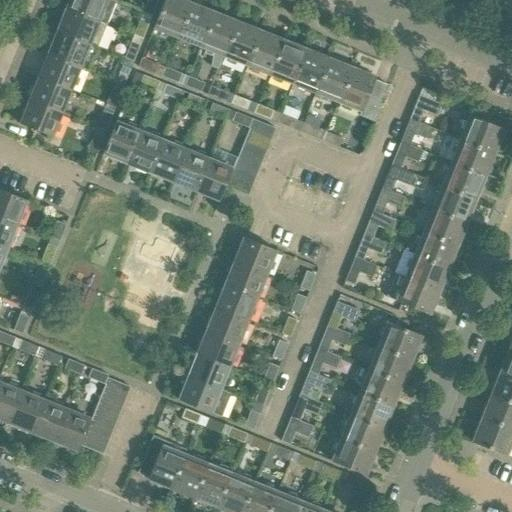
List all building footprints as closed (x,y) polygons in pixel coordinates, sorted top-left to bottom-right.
[(69,0),(67,8),(106,24),(114,2),(109,0),(69,0)] [(151,15),(156,0),(146,0),(142,11),(151,15)] [(165,0),(154,29),(178,38),(191,4),(181,0),(165,0)] [(192,4),(191,4),(178,38),(201,47),(214,13),(204,9),(205,8),(193,3),(192,4)] [(97,47),(106,24),(67,8),(58,31),(97,47)] [(201,47),(213,52),(211,66),(218,69),(222,56),(224,56),(238,22),(227,18),(228,17),(217,13),(216,14),(214,13),(201,47)] [(148,22),(139,18),(133,34),(142,38),(148,22)] [(239,23),(238,22),(224,56),(247,65),(261,31),(251,27),(251,26),(240,21),(239,23)] [(48,54),(80,67),(88,70),(96,48),(97,48),(97,47),(58,31),(48,54)] [(263,32),(261,31),(247,65),(270,75),(284,41),(274,37),(274,35),(264,31),(263,32)] [(285,41),(284,41),(270,75),(294,84),(308,50),(297,46),(298,45),(286,40),(285,41)] [(130,41),(124,58),(133,61),(139,45),(130,41)] [(309,51),(308,50),(294,84),(316,93),(330,59),(318,55),(319,53),(309,49),(309,51)] [(80,67),(48,54),(39,77),(71,90),(80,67)] [(159,64),(142,57),(139,66),(155,73),(159,64)] [(332,60),(330,59),(316,93),(339,102),(353,68),(343,65),(344,63),(333,58),(332,60)] [(124,84),(130,68),(121,64),(115,81),(124,84)] [(182,74),(166,67),(162,76),(179,83),(182,74)] [(339,102),(362,111),(360,115),(376,121),(381,108),(379,108),(388,85),(376,80),(377,78),(367,74),(367,72),(355,67),(354,69),(353,68),(339,102)] [(160,82),(144,75),(140,84),(157,91),(160,82)] [(205,83),(189,76),(185,85),(202,92),(205,83)] [(30,100),(62,113),(71,90),(39,77),(30,100)] [(167,84),(163,93),(180,100),(183,91),(167,84)] [(225,101),(228,92),(212,86),(208,94),(225,101)] [(115,107),(121,91),(112,87),(106,104),(115,107)] [(190,93),(187,102),(203,109),(206,100),(190,93)] [(251,101),(235,95),(231,104),(248,110),(251,101)] [(441,105),(419,96),(409,119),(418,123),(423,111),(437,117),(441,105)] [(21,125),(52,137),(62,113),(30,100),(21,125)] [(229,109),(213,103),(210,112),(226,118),(229,109)] [(271,120),(275,111),(258,104),(254,113),(271,120)] [(112,114),(103,110),(96,127),(105,130),(112,114)] [(237,112),(233,121),(250,128),(253,119),(237,112)] [(293,129),(297,120),(282,114),(278,123),(293,129)] [(469,116),(460,139),(494,152),(498,142),(500,143),(505,132),(502,131),(503,129),(469,116)] [(253,119),(250,128),(248,130),(271,140),(276,128),(253,119)] [(418,123),(409,119),(400,141),(410,145),(414,134),(427,139),(432,128),(418,123)] [(127,164),(140,132),(117,123),(104,155),(127,164)] [(320,129),(304,123),(300,132),(317,138),(320,129)] [(244,142),(266,152),(271,140),(248,130),(244,142)] [(140,132),(127,164),(151,173),(163,141),(140,132)] [(343,139),(327,132),(323,141),(339,147),(343,139)] [(91,142),(87,150),(96,154),(100,145),(103,138),(94,134),(91,142)] [(460,139),(451,162),(485,175),(488,166),(491,167),(495,155),(493,154),(494,152),(460,139)] [(163,141),(151,173),(174,182),(186,151),(163,141)] [(424,151),(410,145),(400,141),(391,165),(400,168),(405,157),(419,163),(424,151)] [(239,153),(262,163),(266,152),(244,142),(239,153)] [(230,175),(233,169),(235,164),(237,158),(214,148),(209,160),(197,192),(220,201),(225,187),(230,175)] [(197,192),(209,160),(186,151),(174,182),(197,192)] [(235,164),(258,174),(262,163),(239,153),(237,158),(235,164)] [(451,162),(442,185),(476,198),(479,189),(482,190),(486,178),(484,177),(485,175),(451,162)] [(235,164),(233,169),(230,175),(253,184),(258,174),(235,164)] [(400,168),(391,165),(381,188),(391,192),(396,179),(410,185),(414,174),(400,168)] [(230,175),(225,187),(249,197),(253,184),(230,175)] [(442,185),(433,208),(467,222),(471,211),(473,212),(477,201),(475,200),(476,198),(442,185)] [(391,192),(381,188),(372,210),(382,214),(387,203),(400,208),(405,197),(391,192)] [(0,217),(17,224),(27,200),(0,189),(0,217)] [(433,208),(424,231),(458,244),(461,235),(463,236),(468,225),(466,224),(467,222),(433,208)] [(382,214),(372,210),(363,234),(373,238),(378,226),(391,231),(395,219),(382,214)] [(17,224),(0,217),(0,243),(8,247),(17,224)] [(66,224),(57,221),(50,237),(59,241),(66,224)] [(424,231),(415,255),(448,268),(452,258),(454,259),(459,247),(457,246),(458,244),(424,231)] [(373,238),(363,234),(354,256),(364,261),(368,249),(380,254),(385,243),(373,238)] [(236,262),(267,274),(276,252),(245,239),(236,262)] [(48,244),(41,260),(50,264),(57,247),(48,244)] [(402,250),(393,272),(395,273),(406,277),(439,291),(443,282),(445,282),(450,271),(447,270),(448,268),(415,255),(402,250)] [(286,251),(278,268),(301,278),(306,265),(318,270),(319,266),(286,251)] [(364,261),(354,256),(344,281),(354,285),(359,272),(372,278),(377,266),(364,261)] [(267,274),(236,262),(227,285),(258,297),(267,274)] [(39,267),(32,284),(41,287),(48,271),(39,267)] [(315,274),(306,271),(299,287),(308,291),(315,274)] [(395,273),(386,298),(396,302),(429,315),(434,305),(436,305),(440,294),(438,293),(439,291),(406,277),(395,273)] [(258,297),(227,285),(218,308),(249,321),(258,297)] [(39,294),(30,290),(24,307),(32,310),(39,294)] [(306,297),(297,294),(290,310),(299,314),(306,297)] [(357,311),(336,303),(327,326),(335,329),(340,316),(353,321),(357,311)] [(249,321),(218,308),(209,331),(239,343),(249,321)] [(21,314),(14,330),(23,334),(30,318),(21,314)] [(297,320),(288,317),(281,334),(290,337),(297,320)] [(421,336),(387,323),(378,346),(412,359),(416,349),(418,350),(422,339),(420,338),(421,336)] [(335,329),(327,326),(318,349),(326,352),(331,340),(344,345),(348,335),(335,329)] [(0,330),(0,340),(12,345),(16,336),(0,330)] [(239,343),(209,331),(200,354),(230,366),(239,343)] [(22,339),(19,348),(35,355),(39,346),(22,339)] [(287,343),(278,340),(272,356),(281,360),(287,343)] [(412,359),(378,346),(369,369),(403,382),(407,372),(409,373),(413,362),(411,361),(412,359)] [(42,357),(58,364),(62,355),(45,349),(42,357)] [(339,357),(326,352),(318,349),(309,372),(317,375),(322,363),(335,368),(339,357)] [(498,371),(500,372),(511,377),(511,351),(509,350),(505,360),(503,360),(498,371)] [(190,377),(221,389),(230,366),(200,354),(190,377)] [(81,373),(85,365),(68,358),(65,367),(81,373)] [(278,366),(269,363),(263,379),(272,383),(278,366)] [(105,383),(107,377),(108,374),(92,368),(88,376),(105,383)] [(403,382),(369,369),(360,392),(394,405),(398,395),(400,395),(404,384),(403,383),(403,382)] [(331,380),(317,375),(309,372),(300,395),(308,398),(313,387),(326,392),(331,380)] [(489,393),(491,394),(491,396),(511,404),(511,377),(500,372),(496,383),(494,382),(489,393)] [(126,398),(131,386),(107,377),(105,383),(103,389),(126,398)] [(190,377),(181,401),(222,417),(231,394),(221,390),(221,389),(190,377)] [(0,382),(0,419),(7,423),(20,391),(0,382)] [(263,406),(269,389),(260,386),(253,402),(263,406)] [(98,400),(121,409),(126,398),(103,389),(98,400)] [(20,391),(7,423),(30,432),(43,400),(20,391)] [(66,410),(52,404),(56,396),(46,392),(43,400),(30,432),(54,442),(66,410)] [(394,405),(360,392),(351,415),(385,429),(389,419),(391,420),(395,408),(393,407),(394,405)] [(308,398),(300,395),(291,418),(299,422),(303,410),(317,415),(321,404),(308,398)] [(480,416),(482,417),(482,419),(511,430),(511,404),(491,396),(487,406),(484,405),(480,416)] [(93,411),(117,420),(121,409),(98,400),(93,411)] [(201,415),(184,408),(181,418),(197,424),(201,415)] [(90,419),(66,410),(54,442),(77,451),(80,445),(84,433),(89,422),(90,419)] [(253,430),(260,413),(250,410),(244,426),(253,430)] [(93,411),(90,419),(89,422),(112,432),(117,420),(93,411)] [(385,429),(351,415),(342,439),(376,452),(380,442),(382,442),(386,432),(384,431),(385,429)] [(220,434),(224,424),(208,418),(204,427),(220,434)] [(299,422),(291,418),(282,441),(291,444),(295,434),(308,439),(312,427),(299,422)] [(475,428),(470,441),(469,443),(503,457),(511,435),(511,430),(482,419),(478,429),(475,428)] [(84,433),(108,443),(112,432),(89,422),(84,433)] [(230,427),(227,436),(243,443),(247,434),(230,427)] [(80,445),(103,454),(108,443),(84,433),(80,445)] [(154,436),(139,473),(150,477),(149,479),(161,484),(160,486),(171,491),(172,488),(173,489),(185,455),(163,446),(165,440),(154,436)] [(250,446),(267,452),(270,443),(253,436),(250,446)] [(376,452),(342,439),(333,462),(367,475),(371,465),(373,465),(377,454),(375,453),(376,452)] [(276,445),(273,455),(289,461),(293,452),(276,445)] [(185,455),(173,489),(183,493),(182,496),(194,500),(195,498),(196,498),(208,464),(185,455)] [(312,470),(316,461),(299,455),(296,464),(312,470)] [(208,464),(196,498),(207,503),(206,505),(216,510),(217,507),(219,508),(232,474),(208,464)] [(322,464),(319,473),(336,480),(339,470),(322,464)] [(342,483),(359,489),(363,480),(346,473),(342,483)] [(232,474),(219,508),(229,511),(243,511),(255,483),(232,474)] [(255,483),(243,511),(269,511),(277,492),(255,483)] [(277,492),(269,511),(296,511),(300,501),(277,492)] [(300,501),(296,511),(323,511),(324,511),(300,501)]
